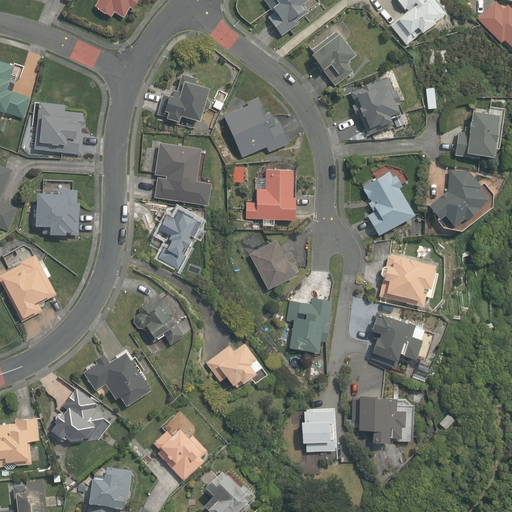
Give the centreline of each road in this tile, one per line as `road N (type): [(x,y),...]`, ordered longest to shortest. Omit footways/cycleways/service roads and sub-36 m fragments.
road 1 (residential): [(127,73),(106,278),(64,340),(0,374)]
road 2 (residential): [(332,238),(321,145),(308,111),(186,3)]
road 3 (residential): [(0,25),(127,73)]
